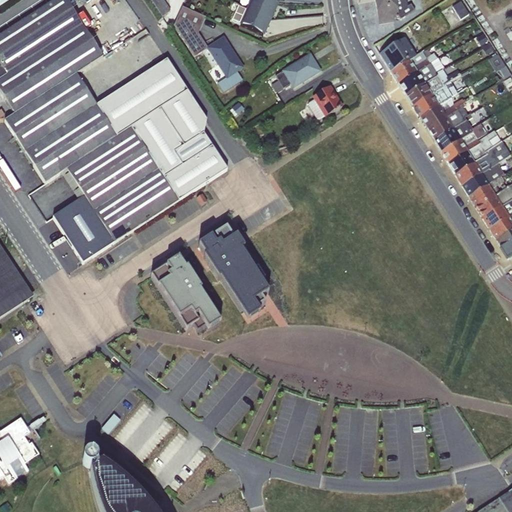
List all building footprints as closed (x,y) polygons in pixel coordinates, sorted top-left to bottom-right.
[(76,75),(103,58),(65,0),(56,0),(0,36),(0,94),(14,116),(76,75)] [(152,0),(164,16),(172,10),(165,0),(152,0)] [(272,21),(279,5),(267,0),(250,0),(246,10),(272,21)] [(407,18),(403,0),(377,0),(374,1),(379,26),(396,23),(395,21),(407,18)] [(462,19),(471,14),(463,0),(453,6),(462,19)] [(265,36),(272,21),(246,10),(238,6),(230,22),(240,27),(265,36)] [(205,18),(182,7),(173,27),(193,58),(201,53),(212,68),(217,65),(226,80),(244,69),(223,37),(206,48),(198,34),(205,18)] [(275,77),(283,90),(290,86),(293,91),(321,73),(316,65),(310,54),(275,77)] [(118,138),(131,130),(178,202),(227,171),(204,136),(206,122),(167,61),(97,107),(118,138)] [(396,85),(417,72),(410,61),(389,74),(396,85)] [(403,96),(424,83),(417,72),(396,85),(403,96)] [(97,107),(76,75),(4,122),(45,185),(60,175),(78,202),(83,198),(113,245),(178,202),(131,130),(118,138),(97,107)] [(410,107),(431,94),(424,83),(403,96),(410,107)] [(316,121),(319,122),(343,107),(331,87),(312,99),(313,101),(307,105),(316,121)] [(417,118),(438,106),(431,94),(410,107),(417,118)] [(425,130),(445,117),(438,106),(417,118),(425,130)] [(432,141),(452,128),(445,117),(425,130),(432,141)] [(439,152),(459,139),(452,128),(432,141),(439,152)] [(446,163),(466,150),(459,139),(439,152),(446,163)] [(453,174),(473,161),(466,150),(446,163),(453,174)] [(460,185),(480,173),(473,161),(453,174),(460,185)] [(467,197),(487,184),(480,173),(460,185),(467,197)] [(474,208),(494,195),(487,184),(467,197),(474,208)] [(481,219),(501,206),(494,195),(474,208),(481,219)] [(488,230),(508,217),(501,206),(481,219),(488,230)] [(495,241),(511,230),(511,222),(508,217),(488,230),(495,241)] [(191,249),(242,322),(255,313),(252,309),(261,303),(259,300),(268,294),(222,227),(191,249)] [(0,319),(34,298),(0,246),(0,319)] [(178,260),(150,278),(185,332),(193,328),(197,334),(206,328),(202,322),(213,315),(199,293),(201,292),(187,270),(185,271),(178,260)] [(219,325),(213,315),(202,322),(206,328),(208,332),(219,325)] [(29,434),(20,420),(0,433),(0,480),(3,479),(8,486),(29,472),(25,466),(39,456),(31,445),(29,446),(23,438),(29,434)] [(83,457),(82,460),(82,462),(83,465),(85,467),(87,468),(89,469),(92,468),(94,467),(96,466),(97,463),(97,461),(96,458),(95,456),(93,455),(90,454),(88,454),(85,456),(83,457)] [(94,496),(99,511),(151,511),(141,500),(128,487),(116,477),(101,466),(90,474),(94,496)] [(511,511),(511,490),(499,500),(506,511),(511,511)] [(506,511),(499,500),(480,511),(506,511)]
